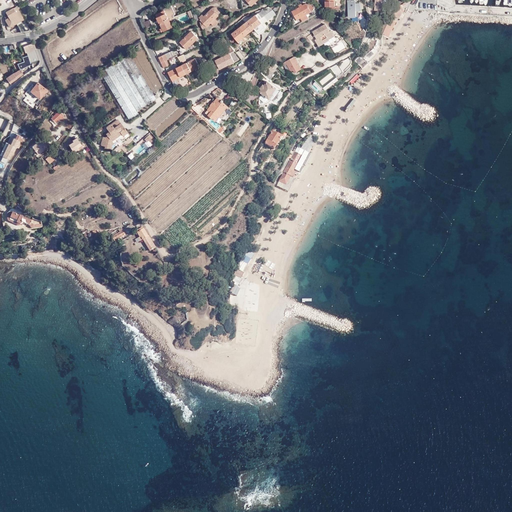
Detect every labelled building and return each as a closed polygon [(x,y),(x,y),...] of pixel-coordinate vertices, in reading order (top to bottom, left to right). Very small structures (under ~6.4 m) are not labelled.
[(355,0),(347,0),(348,18),(357,18),(357,12),(361,11),(359,3),(356,3),(355,0)] [(307,3),(303,6),(300,7),(292,12),(297,20),(301,17),(303,21),(309,18),(307,14),(314,10),(310,3),(307,4),(307,3)] [(21,33),(31,31),(17,6),(6,12),(9,18),(6,20),(10,27),(16,23),(21,33)] [(156,14),(162,28),(163,31),(164,32),(174,27),(173,25),(172,25),(169,21),(175,18),(173,15),(175,14),(171,6),(163,9),(164,10),(156,14)] [(398,7),(393,15),(399,18),(403,12),(404,12),(404,11),(401,6),(398,7)] [(200,23),(202,27),(203,29),(206,26),(207,27),(211,23),(213,25),(217,22),(215,19),(219,15),(218,14),(221,11),(219,9),(217,8),(215,8),(213,8),(210,10),(204,16),(202,15),(199,17),(200,20),(200,21),(200,22),(200,23)] [(240,20),(250,32),(256,27),(261,33),(264,31),(260,24),(262,23),(256,15),(246,23),(242,18),(240,20)] [(388,24),(383,35),(384,36),(384,37),(385,37),(386,36),(388,38),(397,19),(392,17),(388,24)] [(241,39),(250,32),(240,20),(238,22),(242,26),(232,34),(240,44),(244,42),(241,39)] [(325,24),(321,27),(322,29),(314,34),(317,39),(315,40),(318,46),(329,40),(328,39),(334,36),(331,31),(330,31),(325,24)] [(187,49),(198,38),(191,31),(180,42),(187,49)] [(383,35),(380,33),(377,40),(375,44),(377,45),(374,47),(375,48),(363,57),(369,63),(375,56),(381,48),(382,45),(382,42),(381,40),(383,35)] [(39,60),(34,42),(25,44),(26,51),(27,56),(29,61),(30,63),(39,60)] [(236,52),(242,60),(245,57),(240,50),(236,52)] [(173,51),(158,58),(161,63),(168,60),(176,57),(173,51)] [(313,55),(316,63),(326,58),(323,51),(313,55)] [(219,69),(234,62),(230,53),(215,61),(219,69)] [(156,99),(154,96),(129,54),(100,71),(129,119),(139,112),(138,110),(156,99)] [(295,72),(301,69),(294,57),(282,63),(283,66),(286,64),(291,72),(294,70),(295,72)] [(182,65),(186,74),(200,67),(195,58),(182,65)] [(350,58),(339,64),(342,71),(353,66),(350,58)] [(275,70),(278,66),(277,65),(274,62),(269,68),(273,71),(274,69),(275,70)] [(175,79),(186,74),(182,65),(168,72),(173,81),(175,79)] [(10,82),(24,73),(20,67),(6,77),(10,82)] [(338,78),(330,68),(315,81),(323,90),(338,78)] [(350,81),(357,75),(354,72),(348,78),(350,81)] [(260,91),(273,101),(281,90),(281,89),(268,80),(264,85),(263,84),(261,88),(260,87),(256,91),(259,93),(260,91)] [(37,103),(47,90),(37,83),(31,91),(32,93),(30,96),(37,103)] [(235,95),(242,100),(246,94),(240,89),(235,95)] [(281,90),(273,101),(275,102),(278,99),(279,99),(284,92),(281,90)] [(217,98),(214,102),(215,102),(212,106),(211,105),(208,110),(211,112),(209,114),(215,120),(223,110),(225,110),(228,106),(217,98)] [(197,112),(203,107),(198,102),(192,107),(197,112)] [(63,118),(63,116),(59,111),(51,119),(56,124),(63,118)] [(111,142),(110,141),(109,138),(119,131),(120,133),(121,135),(123,136),(128,132),(121,123),(114,128),(112,124),(109,125),(107,126),(106,128),(109,132),(106,134),(107,135),(105,137),(103,136),(101,144),(102,145),(105,146),(105,147),(109,149),(111,148),(111,142)] [(13,138),(11,144),(19,148),(23,138),(21,138),(22,136),(11,131),(9,136),(13,138)] [(109,138),(110,141),(120,133),(119,131),(109,138)] [(276,137),(277,136),(272,133),(265,144),(274,150),(280,140),(276,137)] [(155,141),(148,135),(144,139),(147,142),(148,140),(152,144),(155,141)] [(76,147),(80,144),(76,138),(70,142),(71,143),(69,145),(73,152),(75,152),(77,151),(78,148),(76,147)] [(49,144),(47,141),(44,143),(41,139),(30,148),(32,151),(34,150),(37,154),(49,144)] [(295,152),(294,153),(292,156),(290,160),(297,164),(302,156),(295,152)] [(285,169),(290,160),(287,158),(281,171),(283,172),(290,176),(292,173),(289,171),(285,169)] [(295,168),(297,164),(290,160),(285,169),(289,171),(292,173),(293,172),(295,168)] [(290,176),(283,172),(279,180),(286,184),(290,176)] [(33,227),(30,224),(31,220),(20,216),(22,211),(12,207),(7,213),(6,220),(9,222),(19,226),(24,224),(27,225),(32,230),(42,228),(41,225),(33,227)] [(137,231),(140,237),(141,236),(143,239),(144,238),(149,247),(148,248),(150,251),(156,248),(149,236),(148,236),(143,227),(137,231)] [(114,242),(125,235),(123,231),(111,238),(114,242)] [(235,275),(233,281),(239,283),(241,277),(235,275)] [(236,295),(240,288),(234,285),(230,292),(236,295)]
